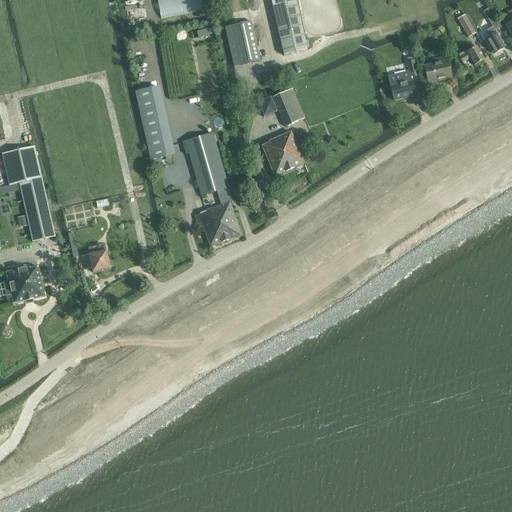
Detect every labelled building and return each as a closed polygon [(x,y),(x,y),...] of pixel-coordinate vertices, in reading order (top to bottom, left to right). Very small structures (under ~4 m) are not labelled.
[(307,50),(296,1),(295,0),(270,0),(284,56),(307,50)] [(496,31),(500,29),(496,21),(488,9),(484,12),(496,31)] [(469,37),(475,34),(465,16),(458,19),(469,37)] [(501,18),(496,21),(500,29),(506,26),(501,18)] [(251,22),(226,27),(235,67),(260,61),(251,22)] [(494,54),(505,48),(496,33),(493,27),(487,31),(490,37),(485,40),(494,54)] [(484,60),(476,47),(467,52),(468,53),(459,58),(462,63),(471,58),(475,66),(484,60)] [(450,71),(446,57),(433,60),(434,64),(424,67),(428,85),(445,81),(443,72),(449,71),(450,71)] [(409,72),(388,77),(394,101),(416,96),(411,78),(418,76),(414,61),(407,63),(409,72)] [(157,87),(136,92),(151,160),(173,156),(157,87)] [(286,127),(297,123),(297,122),(305,119),(291,88),(272,96),(286,127)] [(277,111),(271,97),(258,103),(264,116),(277,111)] [(305,164),(291,133),(261,146),(263,149),(259,151),(262,159),(266,157),(275,177),(305,164)] [(213,134),(185,142),(201,196),(217,192),(222,206),(199,214),(199,215),(195,217),(198,225),(202,224),(210,247),(241,236),(230,203),(232,202),(217,151),(216,144),(213,134)] [(34,147),(3,154),(10,186),(15,185),(17,192),(21,191),(27,217),(18,219),(20,228),(29,227),(33,242),(55,238),(34,147)] [(93,273),(110,269),(106,251),(83,257),(86,270),(92,269),(93,273)] [(8,280),(3,281),(7,296),(11,295),(12,304),(45,297),(39,267),(6,273),(8,280)]
